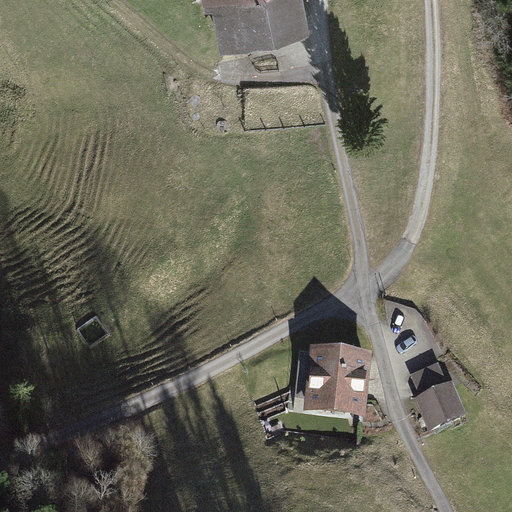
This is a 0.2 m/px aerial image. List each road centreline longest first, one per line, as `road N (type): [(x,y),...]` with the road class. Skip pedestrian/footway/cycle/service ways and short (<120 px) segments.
road 1 (unclassified): [(0,464),(362,290),(396,412),(445,511)]
road 2 (track): [(434,0),(422,195),(404,247),(362,290)]
road 3 (track): [(325,72),(239,80),(193,68),(114,0)]
